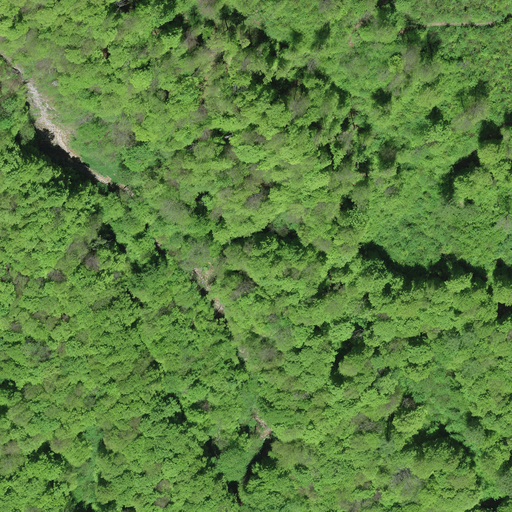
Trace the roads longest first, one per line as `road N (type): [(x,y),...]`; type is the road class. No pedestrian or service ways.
road 1 (track): [(386,0),(351,41),(511,16)]
road 2 (track): [(392,511),(430,500),(511,495)]
